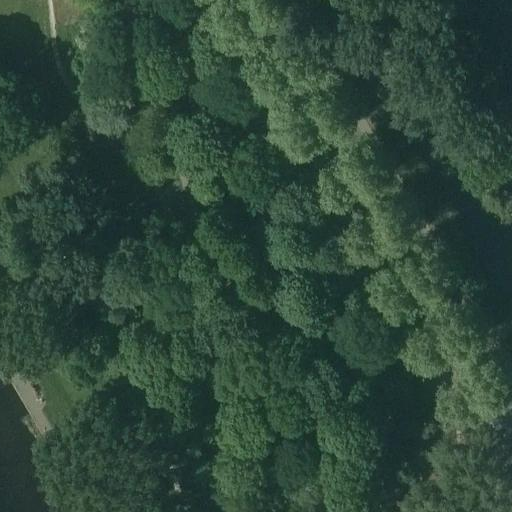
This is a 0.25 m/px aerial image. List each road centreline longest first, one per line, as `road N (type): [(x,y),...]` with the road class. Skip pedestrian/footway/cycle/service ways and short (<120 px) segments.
road 1 (unknown): [(182,511),(168,462),(191,351),(184,251),(114,129),(60,67),(47,0)]
road 2 (tertiary): [(511,442),(251,0)]
